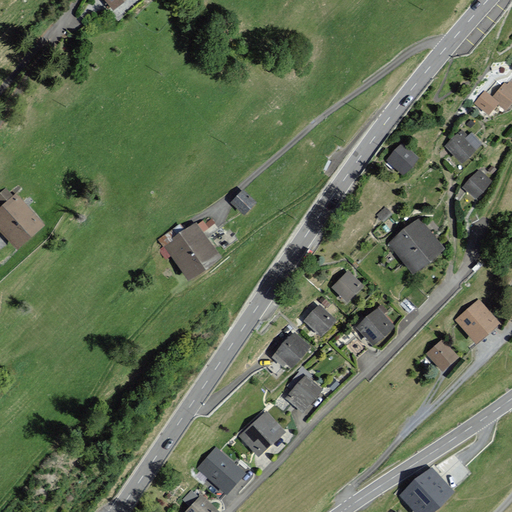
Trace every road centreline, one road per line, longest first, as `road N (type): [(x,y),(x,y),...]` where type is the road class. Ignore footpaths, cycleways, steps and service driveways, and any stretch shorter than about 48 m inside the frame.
road 1 (secondary): [(486,0),(369,144),(118,511)]
road 2 (residential): [(485,217),(465,271),(231,511)]
road 3 (secondary): [(342,511),(511,399)]
road 4 (residential): [(77,0),(9,81),(15,93),(0,121)]
